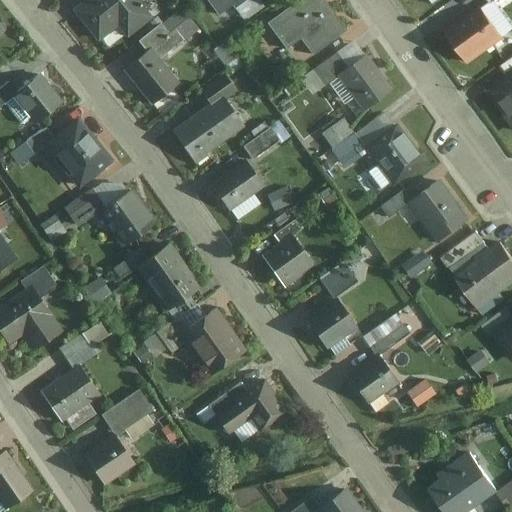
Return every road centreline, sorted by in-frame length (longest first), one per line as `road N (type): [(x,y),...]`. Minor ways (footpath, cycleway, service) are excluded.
road 1 (residential): [(397,511),(82,70),(23,0)]
road 2 (residential): [(372,0),(511,189)]
road 3 (residential): [(91,511),(0,376)]
